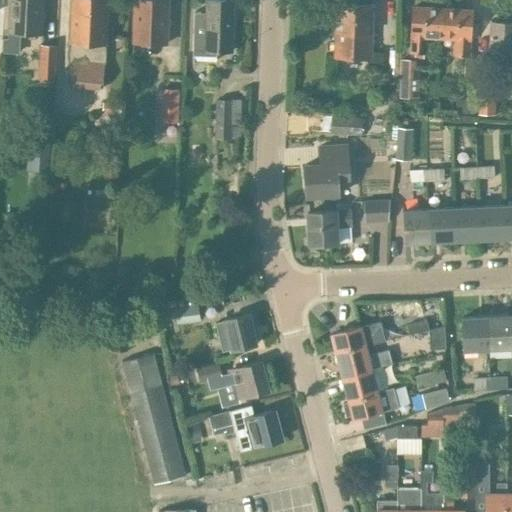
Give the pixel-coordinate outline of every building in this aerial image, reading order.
[(3,38),(2,52),(19,52),(20,33),(43,34),(44,0),(10,0),(9,32),(9,38),(3,38)] [(108,0),(72,0),(69,61),(73,61),(70,85),(102,88),(105,63),(108,0)] [(167,44),(169,0),(162,0),(134,0),(132,42),(167,44)] [(194,55),(194,59),(216,60),(217,55),(217,50),(233,51),(234,1),(207,0),(207,12),(195,12),(194,55)] [(371,58),(372,34),(373,4),(337,3),(335,56),(371,58)] [(441,38),(442,8),(413,7),(411,53),(425,54),(426,37),(441,38)] [(469,56),(472,10),(442,8),(441,38),(455,39),(454,55),(469,56)] [(491,49),(490,58),(492,60),(507,61),(507,62),(511,62),(511,21),(491,21),(489,49),(491,49)] [(55,81),(56,46),(41,45),(39,80),(55,81)] [(400,72),(399,96),(417,97),(418,73),(411,72),(411,60),(401,60),(400,72)] [(479,84),(478,113),(495,114),(496,85),(479,84)] [(163,89),(162,107),(178,108),(179,89),(163,89)] [(397,91),(389,91),(389,101),(396,102),(397,91)] [(216,98),(215,138),(231,139),(231,123),(241,123),(241,99),(232,99),(216,98)] [(332,116),(331,133),(363,135),(364,118),(332,116)] [(398,127),(395,159),(411,160),(413,128),(398,127)] [(33,140),(31,170),(47,171),(49,141),(33,140)] [(306,198),(341,196),(340,180),(351,180),(349,143),(318,145),(319,163),(303,164),(306,198)] [(477,166),(460,167),(461,179),(478,178),(477,170),(477,166)] [(494,166),(477,166),(477,170),(478,178),(495,177),(494,166)] [(444,168),(427,169),(428,181),(445,180),(444,168)] [(427,169),(410,170),(410,181),(428,181),(427,169)] [(390,199),(364,201),(365,222),(389,221),(390,199)] [(481,238),(507,237),(505,204),(480,205),(481,238)] [(456,240),(481,238),(480,205),(454,207),(456,240)] [(431,241),(456,240),(454,207),(429,208),(431,241)] [(405,242),(431,241),(429,208),(404,209),(405,242)] [(336,210),(308,212),(310,244),(338,242),(352,241),(351,227),(352,227),(351,209),(336,210)] [(129,290),(130,267),(119,266),(117,289),(129,290)] [(172,324),(178,323),(200,320),(197,297),(175,300),(176,307),(170,308),(172,324)] [(233,349),(257,343),(249,314),(225,319),(226,322),(216,324),(222,350),(232,347),(233,349)] [(489,349),(511,347),(511,314),(487,316),(489,349)] [(463,350),(489,349),(487,316),(462,317),(463,350)] [(429,328),(427,319),(407,324),(410,334),(429,328)] [(380,320),(331,333),(336,352),(366,344),(366,345),(385,340),(380,320)] [(445,325),(429,329),(430,349),(446,348),(445,325)] [(372,369),(383,366),(393,363),(389,348),(368,354),(366,344),(336,352),(342,375),(372,368),(372,369)] [(185,474),(157,350),(122,358),(151,482),(185,474)] [(261,360),(228,368),(230,379),(236,400),(269,391),(269,389),(261,360)] [(69,362),(0,376),(0,435),(1,439),(81,423),(69,362)] [(219,362),(196,368),(200,382),(213,379),(219,378),(223,377),(219,362)] [(349,399),(378,392),(389,389),(383,366),(372,369),(372,368),(342,375),(349,399)] [(444,368),(415,375),(418,387),(447,380),(444,368)] [(474,390),(491,389),(491,376),(473,377),(474,390)] [(491,389),(508,388),(508,376),(491,376),(491,389)] [(446,387),(422,393),(426,408),(450,401),(446,387)] [(394,388),(389,389),(378,392),(349,399),(349,400),(342,402),(346,416),(353,414),(354,418),(399,407),(394,388)] [(443,408),(443,418),(475,418),(475,402),(443,408)] [(254,416),(242,419),(249,447),(250,448),(282,439),(282,438),(274,408),(254,414),(254,416)] [(427,414),(427,421),(443,421),(443,418),(443,408),(427,414)] [(225,434),(237,431),(231,410),(204,417),(209,436),(224,432),(225,434)] [(191,439),(203,435),(199,422),(187,425),(191,439)] [(398,425),(382,429),(386,442),(398,439),(398,437),(398,435),(398,425)] [(398,435),(398,437),(417,437),(418,425),(398,425),(398,435)] [(488,484),(488,461),(475,461),(475,469),(475,484),(488,484)] [(398,464),(385,465),(385,487),(397,487),(398,464)] [(421,510),(420,511),(443,511),(444,510),(444,499),(444,491),(427,491),(428,481),(433,481),(433,469),(421,469),(421,487),(421,510)] [(475,484),(475,469),(458,469),(458,496),(475,496),(475,484)] [(506,511),(506,493),(506,482),(497,482),(497,493),(486,493),(486,511),(506,511)] [(397,510),(397,511),(420,511),(421,510),(421,487),(398,487),(397,487),(397,499),(397,510)] [(376,511),(397,511),(397,510),(397,499),(377,499),(376,511)] [(444,510),(443,511),(464,511),(465,510),(454,510),(454,499),(444,499),(444,510)]
